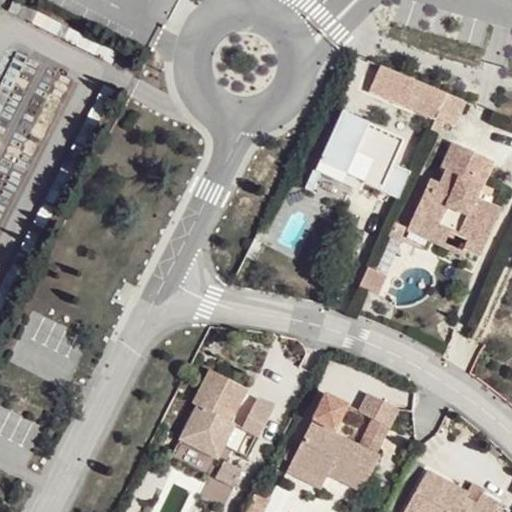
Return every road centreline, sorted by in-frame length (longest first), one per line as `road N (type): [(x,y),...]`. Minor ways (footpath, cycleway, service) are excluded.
road 1 (residential): [(511,435),(461,389),(370,338),(160,286)]
road 2 (residential): [(160,286),(48,511)]
road 3 (residential): [(250,114),(160,286)]
road 4 (residential): [(225,12),(199,32),(190,65),(216,107),(250,114)]
road 5 (residential): [(250,114),(282,98),(297,66),(288,31),(275,18)]
